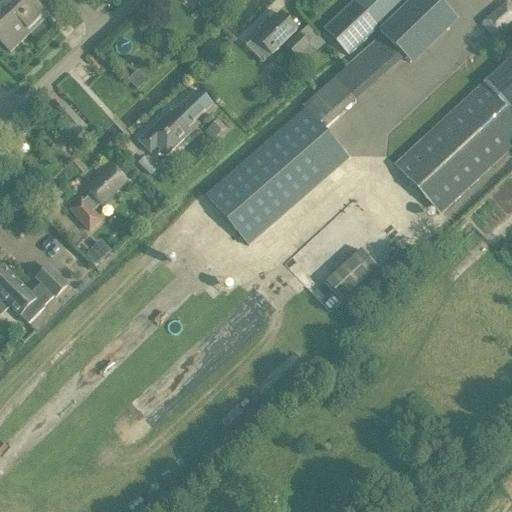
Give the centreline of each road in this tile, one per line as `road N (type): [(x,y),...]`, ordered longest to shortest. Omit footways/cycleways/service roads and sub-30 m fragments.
road 1 (track): [(0,420),(164,246),(232,269),(282,251)]
road 2 (residential): [(0,126),(101,30)]
